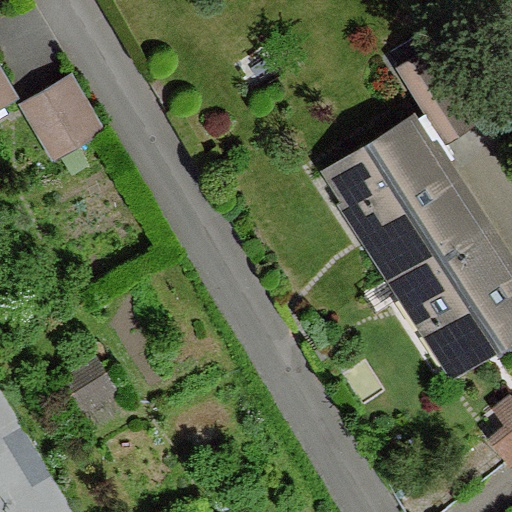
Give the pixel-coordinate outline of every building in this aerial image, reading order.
[(484,113),(438,42),(403,65),(450,138),(484,113)] [(0,59),(0,99),(17,89),(0,59)] [(74,74),(26,102),(56,154),(104,126),(74,74)] [(511,258),(419,110),(321,171),(451,377),(511,338),(511,258)] [(507,423),(492,436),(511,461),(511,392),(494,406),(507,423)]
